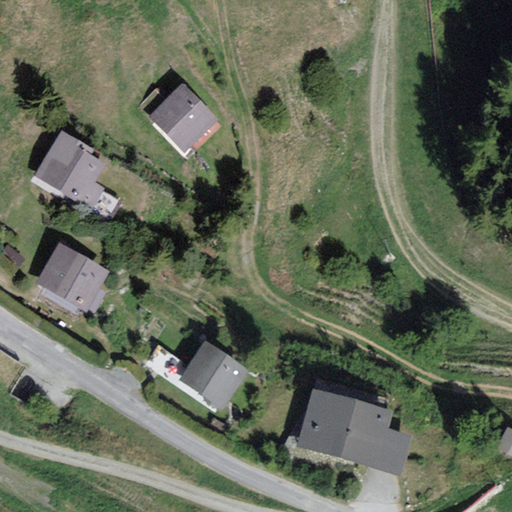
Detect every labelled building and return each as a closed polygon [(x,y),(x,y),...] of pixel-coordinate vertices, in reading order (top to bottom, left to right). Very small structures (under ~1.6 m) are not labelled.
[(208,126),(175,93),(144,124),(177,157),(208,126)] [(99,169),(54,141),(30,181),(74,208),(99,169)] [(99,278),(52,253),(32,290),(79,315),(99,278)] [(241,378),(198,349),(174,384),(216,414),(241,378)] [(385,401),(308,383),(292,452),(395,477),(404,442),(377,435),(385,401)] [(511,438),(502,433),(492,455),(511,464),(511,438)]
